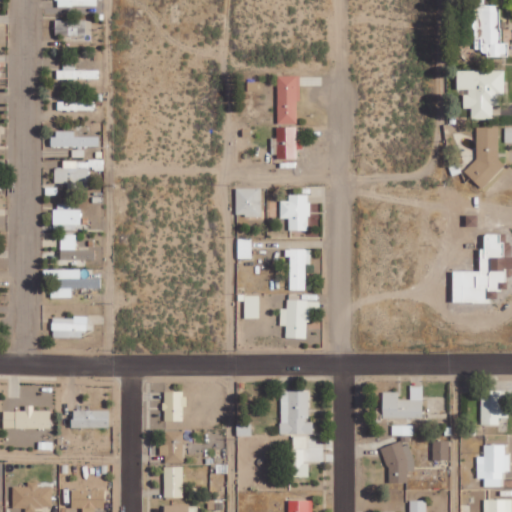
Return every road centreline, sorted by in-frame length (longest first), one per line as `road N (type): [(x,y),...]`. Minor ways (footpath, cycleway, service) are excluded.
road 1 (residential): [(233,511),(228,0)]
road 2 (residential): [(342,0),(343,511)]
road 3 (residential): [(0,362),(511,363)]
road 4 (residential): [(26,364),(23,0)]
road 5 (residential): [(130,511),(131,363)]
